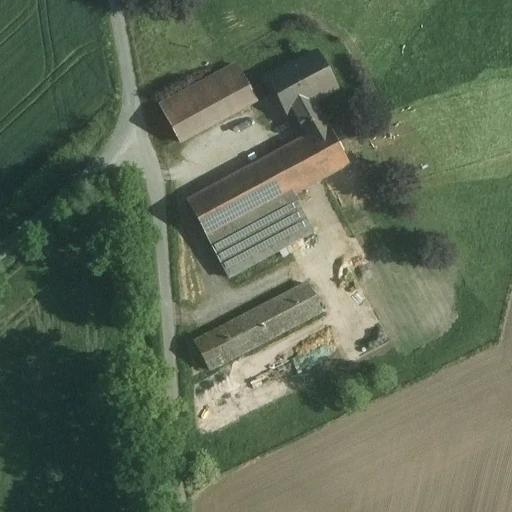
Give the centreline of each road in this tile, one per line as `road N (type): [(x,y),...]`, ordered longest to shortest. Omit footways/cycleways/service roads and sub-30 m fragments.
road 1 (unclassified): [(180,511),(153,178),(138,135)]
road 2 (unclassified): [(0,258),(138,135)]
road 3 (unclassified): [(138,135),(114,0)]
